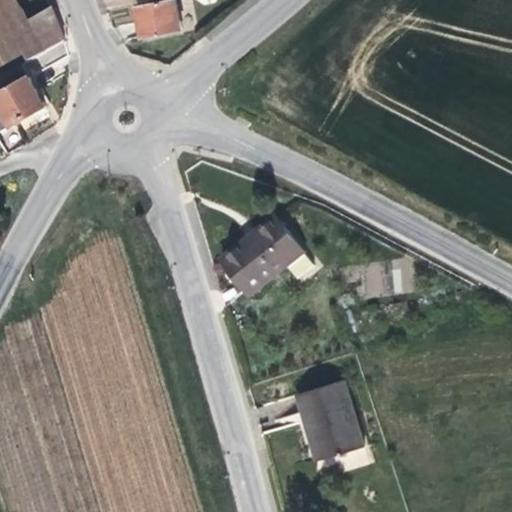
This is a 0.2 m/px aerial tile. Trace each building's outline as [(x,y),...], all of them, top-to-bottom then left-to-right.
[(0,0),(0,70),(27,56),(29,60),(65,40),(54,9),(27,24),(16,0),(0,0)] [(177,0),(172,0),(140,7),(147,40),(184,32),(177,0)] [(0,102),(6,113),(0,116),(0,127),(3,133),(47,107),(23,64),(0,77),(0,102)] [(222,256),(252,290),(304,243),(273,208),(222,256)] [(298,390),(318,458),(362,448),(341,378),(298,390)] [(343,454),(348,469),(370,462),(365,447),(343,454)]
